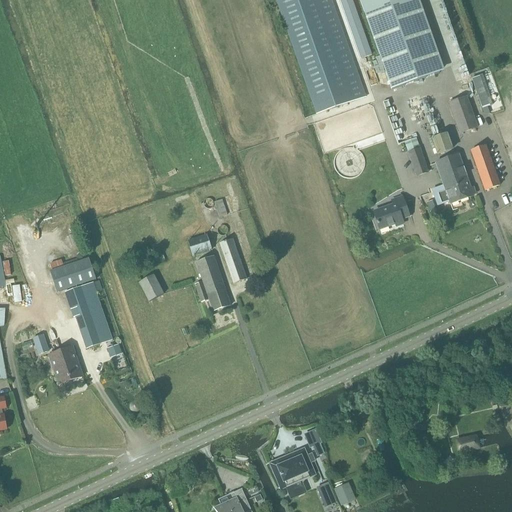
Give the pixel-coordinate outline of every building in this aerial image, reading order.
[(331,0),(275,0),(285,28),(316,115),(366,98),(335,8),(331,0)] [(362,0),(393,88),(442,71),(416,0),(362,0)] [(460,134),(478,128),(467,98),(449,104),(460,134)] [(438,155),(452,150),(447,135),(432,140),(438,155)] [(416,139),(404,142),(417,178),(429,173),(420,148),(419,149),(416,139)] [(484,192),(499,187),(486,146),(471,151),(484,192)] [(458,155),(434,164),(444,193),(438,195),(442,206),(448,204),(449,206),(473,197),(458,155)] [(379,230),(402,222),(401,219),(409,216),(402,196),(390,200),(392,205),(373,212),(379,230)] [(222,201),(215,204),(220,218),(227,216),(222,201)] [(206,235),(187,242),(193,258),(212,251),(206,235)] [(232,240),(219,244),(233,284),(246,280),(233,239),(232,240)] [(163,254),(151,259),(154,265),(165,260),(163,254)] [(230,306),(214,258),(196,264),(202,283),(195,285),(201,303),(209,301),(213,312),(230,306)] [(50,272),(58,294),(96,281),(89,259),(50,272)] [(60,261),(49,264),(51,271),(63,267),(60,261)] [(154,276),(139,284),(149,303),(164,294),(154,276)] [(112,341),(92,284),(64,293),(73,319),(76,318),(87,350),(112,341)] [(44,335),(33,339),(39,355),(50,351),(44,335)] [(118,346),(107,350),(110,359),(122,355),(118,346)] [(59,386),(71,382),(83,378),(72,347),(48,355),(59,386)] [(416,422),(409,429),(418,437),(425,430),(416,422)] [(480,450),(480,448),(477,437),(476,435),(455,441),(458,456),(480,450)] [(320,445),(313,448),(317,458),(324,455),(320,445)] [(304,450),(275,462),(286,489),(315,477),(304,450)] [(349,484),(334,490),(340,507),(355,501),(349,484)] [(221,505),(213,509),(216,511),(251,511),(241,490),(234,493),(218,500),(221,505)]
